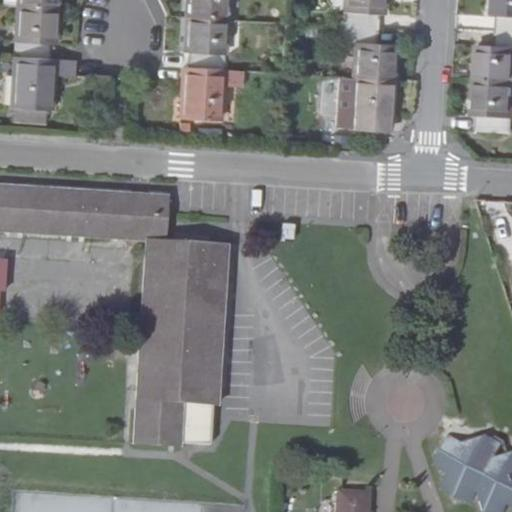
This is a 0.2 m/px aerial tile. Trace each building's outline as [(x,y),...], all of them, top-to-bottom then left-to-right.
[(15,0),(15,7),(55,9),(54,0),(15,0)] [(183,0),(183,18),(223,20),(224,0),(183,0)] [(382,0),(342,0),(341,27),(377,29),(378,14),(381,14),(382,0)] [(15,7),(11,56),(49,59),(50,44),(53,44),(55,9),(15,7)] [(221,70),(223,20),(183,18),(182,52),(185,52),(184,68),(221,70)] [(293,74),(296,24),(286,24),(283,73),(293,74)] [(353,42),(351,77),(391,79),(393,44),(376,43),(377,29),(341,27),(340,41),(353,42)] [(488,50),(486,84),(511,85),(511,35),(505,35),(504,50),(488,50)] [(49,111),(50,75),(71,76),(71,59),(49,59),(11,56),(8,109),(12,110),(37,111),(49,111)] [(236,84),(237,71),(221,70),(184,68),(181,67),(179,120),(218,122),(219,83),(236,84)] [(351,77),(335,76),(331,126),(348,127),(351,77)] [(351,77),(348,127),(385,130),(386,113),(390,113),(391,79),(351,77)] [(488,119),(487,136),(511,137),(511,85),(486,84),(484,119),(488,119)] [(12,122),(36,122),(37,111),(12,110),(12,122)] [(227,253),(164,249),(166,211),(166,203),(0,189),(0,237),(148,251),(137,452),(178,455),(179,446),(181,408),(211,409),(217,411),(227,253)] [(0,269),(0,301),(8,302),(9,270),(0,269)] [(179,446),(210,447),(211,409),(181,408),(179,446)] [(511,461),(503,464),(494,439),(449,453),(466,501),(489,494),(494,511),(508,511),(511,511),(511,461)] [(362,511),(364,491),(333,489),(331,511),(362,511)]
